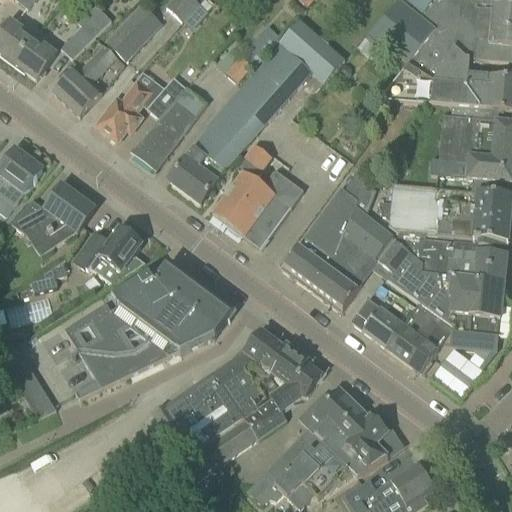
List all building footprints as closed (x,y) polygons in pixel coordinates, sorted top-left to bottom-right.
[(16,0),(14,3),(27,13),(37,0),(16,0)] [(181,26),(199,8),(190,0),(174,0),(164,11),(181,26)] [(402,0),(367,39),(379,49),(406,70),(412,63),(415,58),(435,32),(462,59),(470,63),(511,67),(511,10),(466,6),(459,0),(402,0)] [(511,10),(511,0),(459,0),(466,6),(511,10)] [(199,8),(190,17),(198,24),(212,9),(204,2),(199,8)] [(77,28),(81,31),(60,54),(71,64),(109,23),(95,10),(77,28)] [(142,11),(121,32),(107,47),(125,64),(139,50),(151,38),(147,34),(156,25),(142,11)] [(292,99),(312,76),(324,88),(345,65),(299,24),(279,47),(263,65),(264,66),(224,111),(256,139),(292,99)] [(0,57),(14,68),(32,43),(10,27),(0,40),(0,57)] [(225,78),(236,87),(251,70),(253,72),(280,42),(267,30),(225,78)] [(390,88),(379,105),(398,106),(451,111),(502,115),(511,116),(511,82),(467,78),(468,63),(470,63),(462,59),(435,32),(415,58),(412,63),(406,70),(403,73),(390,88)] [(367,39),(356,51),(369,61),(379,49),(367,39)] [(32,43),(14,68),(36,85),(55,60),(32,43)] [(102,98),(91,87),(116,61),(104,50),(79,76),(75,72),(53,96),(79,122),(102,98)] [(131,138),(141,123),(136,119),(159,88),(143,76),(120,107),(116,104),(96,131),(117,147),(127,135),(131,138)] [(147,113),(159,123),(184,94),(173,83),(147,113)] [(156,176),(168,160),(205,109),(184,94),(159,123),(130,157),(156,176)] [(200,209),(212,193),(226,174),(256,139),(224,111),(207,130),(208,132),(168,185),(200,209)] [(471,197),(502,200),(503,188),(511,189),(511,184),(511,127),(501,127),(502,115),(451,111),(450,121),(443,121),(439,164),(431,164),(430,179),(466,183),(466,184),(472,184),(471,197)] [(233,234),(264,192),(254,185),(271,163),(259,154),(253,150),(236,174),(242,178),(212,218),(233,234)] [(0,174),(0,204),(12,213),(23,198),(25,199),(30,191),(42,175),(15,154),(3,170),(0,174)] [(233,234),(260,254),(303,196),(276,176),(264,192),(233,234)] [(344,240),(355,212),(364,190),(366,185),(357,178),(344,196),(340,193),(282,270),(312,292),(342,314),(354,298),(362,288),(359,285),(354,278),(337,258),(344,240)] [(76,238),(83,230),(95,214),(93,213),(92,215),(72,200),(73,198),(62,190),(44,214),(32,205),(19,220),(11,230),(26,241),(40,262),(76,238)] [(398,190),(393,190),(392,207),(390,221),(389,231),(397,239),(431,245),(478,250),(501,252),(502,248),(506,248),(511,201),(502,200),(471,197),(398,190)] [(381,207),(380,220),(390,221),(392,207),(381,207)] [(355,212),(344,240),(368,258),(374,263),(391,240),(367,221),(366,220),(355,212)] [(142,249),(120,233),(109,248),(95,238),(75,266),(87,275),(89,272),(111,289),(141,269),(134,259),(142,249)] [(478,250),(431,245),(397,239),(393,238),(393,246),(427,271),(430,278),(504,286),(507,258),(477,255),(478,250)] [(344,240),(337,258),(354,278),(368,258),(344,240)] [(503,292),(504,286),(430,278),(427,271),(393,246),(393,247),(377,268),(392,279),(387,286),(418,309),(416,312),(454,333),(451,337),(443,347),(450,348),(450,352),(496,357),(503,292)] [(63,266),(31,287),(34,297),(57,291),(55,282),(66,280),(63,266)] [(107,309),(65,335),(82,362),(96,385),(75,398),(79,404),(178,357),(181,359),(215,342),(217,340),(216,340),(219,336),(223,331),(225,329),(228,325),(229,326),(230,325),(230,324),(233,320),(236,316),(174,270),(174,269),(173,268),(173,269),(172,270),(170,268),(159,283),(161,284),(154,288),(148,279),(112,302),(117,311),(111,316),(107,309)] [(385,352),(403,329),(397,324),(400,320),(373,299),(369,304),(368,303),(351,327),(370,341),(385,352)] [(454,333),(416,312),(403,329),(385,352),(420,378),(431,364),(443,347),(451,337),(454,333)] [(161,472),(180,461),(177,457),(174,452),(275,382),(294,356),(264,334),(262,337),(261,336),(249,352),(166,409),(166,408),(151,419),(165,438),(148,450),(161,472)] [(177,457),(180,461),(197,485),(286,426),(280,417),(304,400),(307,400),(308,400),(317,387),(318,388),(324,379),(320,376),(294,356),(275,382),(174,452),(177,457)] [(275,506),(283,499),(370,418),(363,411),(360,415),(340,395),(329,406),(323,400),(310,414),(316,420),(312,425),(319,432),(305,446),(300,441),(288,454),(247,495),(262,511),(270,505),(275,506)] [(370,418),(283,499),(296,511),(302,511),(314,501),(317,504),(336,486),(338,489),(353,479),(356,483),(388,463),(384,458),(398,448),(386,430),(381,434),(375,428),(377,425),(370,418)] [(417,469),(400,480),(377,494),(371,485),(341,503),(346,511),(423,511),(428,509),(423,501),(433,495),(417,469)]
